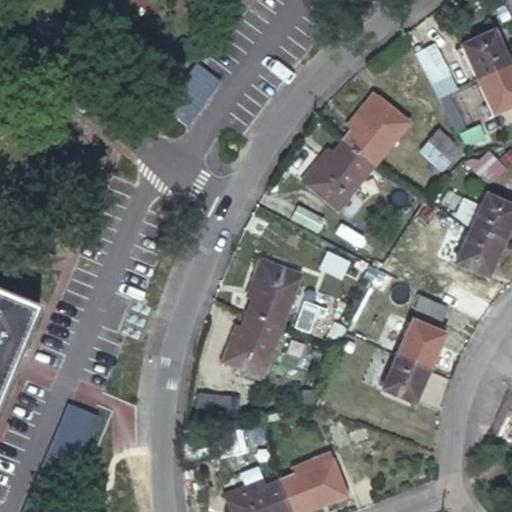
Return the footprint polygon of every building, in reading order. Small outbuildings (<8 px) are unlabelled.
[(477,79),(508,64),(493,31),(462,45),(463,46),(458,48),(469,71),(473,70),(477,79)] [(440,97),(457,88),(433,41),(415,50),(440,97)] [(158,104),(163,108),(197,63),(192,59),(158,104)] [(163,108),(183,123),(217,78),(197,63),(163,108)] [(511,103),(511,72),(508,64),(477,79),(492,112),(511,103)] [(353,130),(344,140),(371,163),(406,121),(373,94),(347,125),(353,130)] [(457,165),(467,155),(446,137),(437,148),(457,165)] [(371,163),(344,140),(333,152),(328,148),(303,179),(335,205),(371,163)] [(84,155),(70,143),(59,159),(73,171),(84,155)] [(428,159),(447,175),(457,165),(437,148),(428,159)] [(488,149),(472,165),(491,184),(506,169),(488,149)] [(442,189),(434,199),(455,213),(462,203),(442,189)] [(511,206),(483,194),(469,227),(469,228),(502,242),(511,217),(511,206)] [(469,228),(469,227),(454,263),(488,276),(502,242),(469,228)] [(254,296),(249,310),(282,323),(300,275),(261,259),(247,294),(254,296)] [(420,295),(414,306),(440,320),(446,308),(420,295)] [(0,297),(0,393),(17,353),(34,312),(0,297)] [(249,310),(248,312),(242,327),(236,325),(223,361),(262,376),(282,323),(249,310)] [(414,320),(398,353),(429,368),(445,335),(414,320)] [(429,368),(398,353),(382,387),(414,401),(429,368)] [(24,511),(58,511),(98,414),(69,402),(24,511)] [(339,420),(325,428),(338,450),(351,442),(339,420)] [(234,425),(220,426),(222,450),(236,449),(234,425)] [(279,479),(292,511),(298,511),(345,494),(329,454),(291,468),(294,473),(279,479)] [(231,511),(292,511),(279,479),(263,485),(261,480),(224,493),(231,511)]
